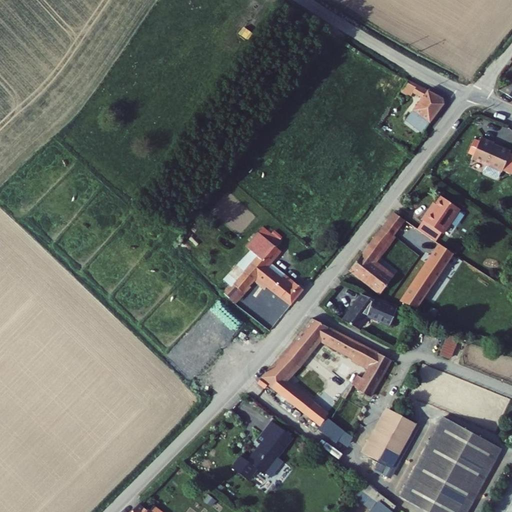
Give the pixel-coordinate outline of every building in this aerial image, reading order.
[(402,116),(424,132),(445,103),(409,79),(400,91),(414,100),(402,116)] [(511,79),(507,86),(502,84),(499,88),(511,94),(511,79)] [(493,138),(480,133),(471,154),(485,160),(482,166),(483,169),(494,174),(496,173),(499,166),(501,167),(509,147),(493,140),(493,138)] [(431,202),(422,215),(443,229),(460,204),(441,192),(433,203),(431,202)] [(373,265),(408,217),(394,208),(349,267),(387,293),(417,305),(457,249),(446,242),(412,287),(373,265)] [(313,221),(303,235),(309,240),(320,226),(313,221)] [(284,248),(266,235),(239,264),(244,268),(225,289),(248,310),(250,307),(271,325),(279,315),(258,296),(255,300),(243,289),(254,277),(288,303),(302,286),(287,273),(283,277),(270,266),(273,262),(284,248)] [(287,273),(273,262),(270,266),(283,277),(287,273)] [(360,297),(343,317),(359,325),(370,312),(402,324),(408,307),(393,301),(394,299),(365,288),(360,297)] [(288,348),(260,380),(268,387),(273,383),(327,422),(337,409),(293,380),(325,336),(378,365),(386,352),(313,314),(288,348)] [(452,358),(459,340),(446,335),(440,353),(452,358)] [(399,359),(386,352),(378,365),(363,386),(375,395),(399,359)] [(398,412),(371,454),(398,472),(425,430),(398,412)] [(455,418),(406,495),(433,511),(473,511),(511,453),(455,418)] [(271,438),(269,441),(275,446),(286,433),(273,423),(265,433),(271,438)] [(245,456),(235,470),(251,483),(262,469),(269,475),(296,441),(286,433),(275,446),(269,441),(252,462),(245,456)] [(368,486),(363,493),(387,511),(392,511),(396,508),(368,486)]
